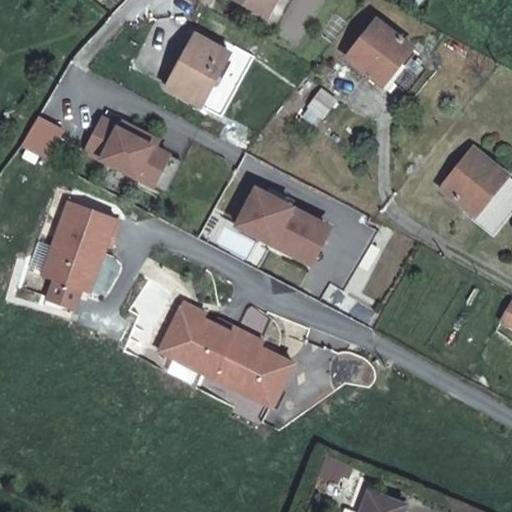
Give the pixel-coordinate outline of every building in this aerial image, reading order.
[(277,0),(231,0),(267,19),(277,0)] [(411,50),(375,21),(347,57),(377,84),(395,62),(399,65),(411,50)] [(228,55),(194,37),(166,89),(199,107),(228,55)] [(321,91),(309,107),(322,118),(335,101),(321,91)] [(16,113),(0,102),(0,130),(5,134),(16,113)] [(102,119),(85,151),(153,187),(169,155),(155,148),(141,141),(145,135),(126,125),(123,130),(102,119)] [(227,124),(220,139),(238,148),(245,133),(227,124)] [(145,135),(141,141),(155,148),(158,141),(145,135)] [(511,218),(511,181),(471,149),(440,188),(499,235),(511,218)] [(182,162),(169,155),(153,187),(166,193),(182,162)] [(314,219),(256,189),(237,226),(295,256),(312,223),(314,219)] [(53,282),(80,292),(94,252),(102,255),(115,220),(68,202),(41,278),(53,282)] [(329,233),(312,223),(295,256),(312,265),(329,233)] [(94,252),(80,292),(88,295),(102,255),(94,252)] [(73,311),(80,292),(53,282),(46,301),(73,311)] [(184,301),(181,307),(203,319),(206,313),(184,301)] [(181,307),(158,350),(212,378),(234,335),(203,319),(181,307)] [(511,308),(503,321),(511,327),(511,308)] [(239,338),(259,348),(262,342),(237,329),(234,335),(212,378),(217,380),(239,338)] [(217,380),(270,408),(293,365),(259,348),(239,338),(217,380)] [(344,463),(331,456),(321,481),(334,486),(344,463)] [(402,511),(403,511),(354,493),(346,511),(347,511),(402,511)]
